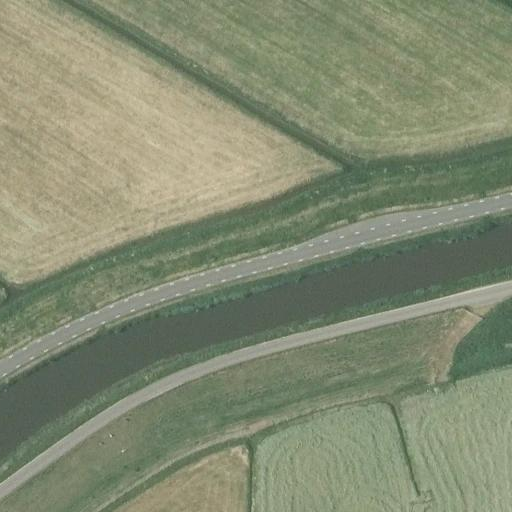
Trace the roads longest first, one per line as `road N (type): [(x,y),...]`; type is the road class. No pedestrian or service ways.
road 1 (unclassified): [(0,493),(161,386),(511,288)]
road 2 (unclassified): [(0,378),(140,304),(511,201)]
